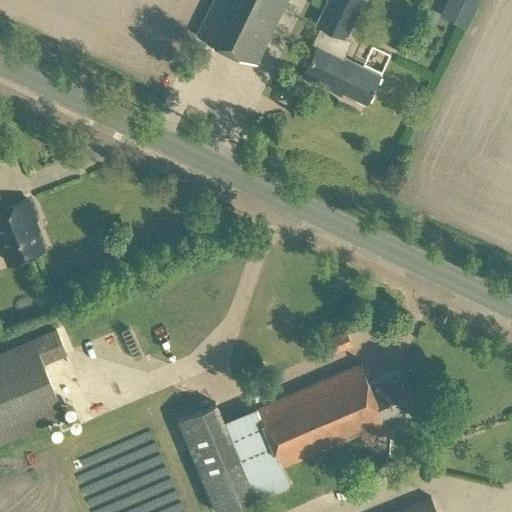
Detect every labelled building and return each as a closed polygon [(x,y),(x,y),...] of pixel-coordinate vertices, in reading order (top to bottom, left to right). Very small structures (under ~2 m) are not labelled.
[(254,62),(284,0),(210,0),(195,34),(254,62)] [(315,45),(299,76),(330,92),(333,86),(365,102),(378,75),(332,52),(339,36),(343,38),(360,0),(325,0),(314,24),(318,26),(309,43),(315,45)] [(387,68),(393,49),(375,43),(369,62),(387,68)] [(30,221),(34,219),(25,197),(2,207),(0,203),(0,243),(7,261),(41,248),(30,221)] [(0,439),(62,413),(41,363),(64,353),(54,329),(0,351),(0,439)] [(330,353),(353,345),(346,329),(324,337),(330,353)] [(360,362),(223,419),(217,404),(177,420),(216,511),(217,511),(287,482),(280,466),(383,424),(381,421),(396,415),(395,412),(410,405),(399,379),(372,390),(360,362)] [(436,511),(430,496),(390,511),(436,511)]
